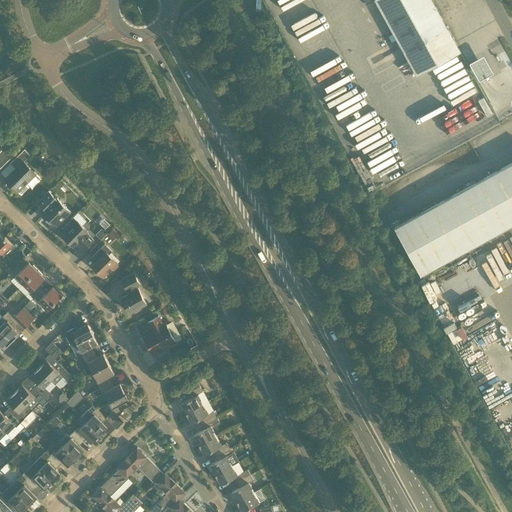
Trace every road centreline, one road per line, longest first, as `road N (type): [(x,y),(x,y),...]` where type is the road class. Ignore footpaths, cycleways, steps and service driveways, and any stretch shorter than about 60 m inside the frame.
road 1 (primary): [(426,511),(162,28)]
road 2 (primary): [(146,38),(405,511)]
road 3 (tertiary): [(43,62),(72,103),(141,164),(211,285)]
road 4 (tertiary): [(331,511),(261,382)]
road 5 (residential): [(59,504),(154,401)]
road 6 (residential): [(154,401),(224,511)]
road 7 (residential): [(0,374),(86,287)]
